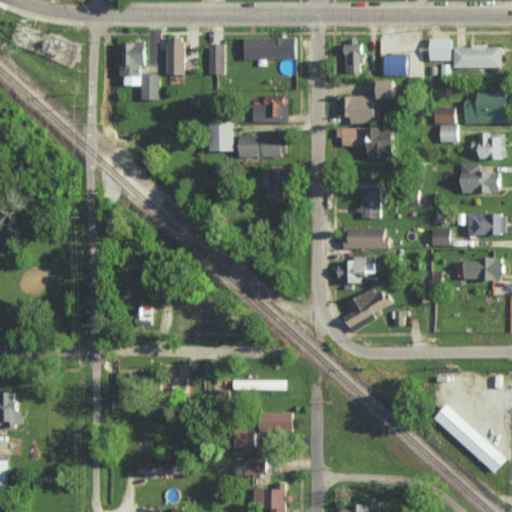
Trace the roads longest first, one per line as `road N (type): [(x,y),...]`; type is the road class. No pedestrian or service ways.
road 1 (residential): [(511,16),(45,19),(1,0)]
road 2 (residential): [(94,511),(87,147),(100,18)]
road 3 (residential): [(337,337),(321,308),(320,16)]
road 4 (residential): [(278,353),(0,351)]
road 5 (residential): [(337,337),(354,351),(511,350)]
road 6 (residential): [(462,511),(427,483),(317,475)]
